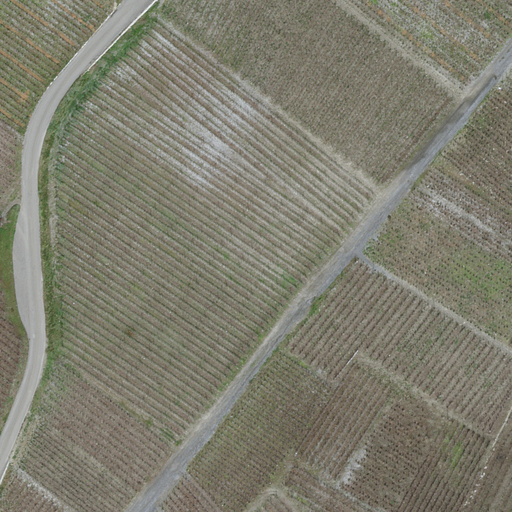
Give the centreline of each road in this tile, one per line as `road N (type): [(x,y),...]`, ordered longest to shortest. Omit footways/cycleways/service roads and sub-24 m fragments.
road 1 (track): [(129,511),(511,46)]
road 2 (unclassified): [(138,0),(61,83),(37,122),(29,169),(35,352),(0,455)]
